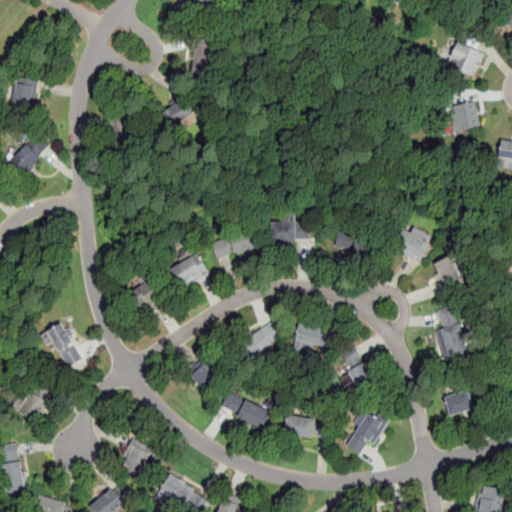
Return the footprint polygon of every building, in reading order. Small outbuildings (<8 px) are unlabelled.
[(183,0),(177,3),(185,19),(202,10),(203,12),(225,1),(224,0),(183,0)] [(511,27),(511,7),(510,6),(502,22),(511,27)] [(198,38),(197,42),(197,46),(195,46),(191,76),(213,78),(215,61),(212,61),(213,48),(211,48),(212,40),(198,38)] [(473,78),(484,54),(459,44),(449,68),(473,78)] [(13,80),(8,107),(26,110),(29,99),(34,100),(37,86),(38,79),(18,75),(17,81),(13,80)] [(163,112),(173,128),(195,112),(182,94),(180,95),(169,102),(171,107),(163,112)] [(448,106),(452,132),(480,128),(476,102),(448,106)] [(111,114),(112,120),(114,139),(112,139),(114,156),(134,153),(131,126),(128,126),(127,112),(111,114)] [(23,142),(12,153),(9,150),(1,158),(19,176),(45,151),(50,146),(37,133),(26,144),(23,142)] [(497,166),(511,168),(511,141),(501,139),(497,166)] [(279,211),(279,218),(269,218),(269,241),(295,241),(295,238),(304,238),(311,238),(311,220),(294,220),(294,211),(279,211)] [(210,240),(216,259),(224,256),(235,252),(237,255),(258,248),(250,226),(210,240)] [(392,247),(414,259),(420,262),(430,243),(427,241),(430,236),(413,226),(409,232),(402,228),(392,247)] [(338,228),(335,245),(344,247),(376,253),(379,236),(338,228)] [(196,251),(169,267),(180,284),(184,282),(187,286),(201,278),(208,273),(196,251)] [(432,261),(448,253),(464,282),(445,292),(441,284),(435,273),(438,271),(432,261)] [(134,285),(124,292),(142,318),(159,306),(165,302),(143,269),(129,278),(134,285)] [(435,329),(444,357),(478,347),(473,330),(462,334),(453,306),(437,310),(440,320),(442,327),(435,329)] [(43,330),(55,348),(58,349),(68,366),(82,357),(80,353),(59,320),(43,330)] [(247,359),(271,344),(269,341),(280,335),(270,320),(265,324),(236,343),(247,359)] [(298,321),(294,338),(297,338),(294,351),(312,355),(314,344),(331,348),(335,330),(334,329),(298,321)] [(359,390),(375,382),(359,351),(355,342),(338,350),(348,370),(338,375),(347,393),(357,388),(359,390)] [(200,361),(198,364),(188,374),(207,391),(224,373),(209,359),(204,365),(200,361)] [(32,422),(14,410),(28,389),(33,393),(44,376),(56,384),(52,390),(32,422)] [(445,395),(450,413),(484,403),(492,401),(488,386),(469,391),(467,388),(445,395)] [(227,389),(221,403),(228,407),(237,411),(237,414),(261,425),(269,409),(227,389)] [(345,444),(359,454),(363,448),(368,439),(374,443),(389,419),(384,416),(381,420),(363,409),(354,422),(357,425),(345,444)] [(285,412),(281,432),(310,438),(311,433),(324,436),(330,437),(333,422),(285,412)] [(140,475),(143,468),(151,472),(157,460),(150,456),(155,447),(139,439),(137,443),(135,446),(131,443),(123,457),(129,460),(125,467),(140,475)] [(4,497),(0,474),(0,463),(1,463),(0,456),(0,442),(20,440),(21,449),(28,494),(4,497)] [(170,472),(160,487),(195,511),(205,497),(170,472)] [(91,506),(96,511),(119,511),(118,510),(135,495),(124,482),(119,487),(116,490),(113,487),(91,506)] [(484,485),(505,488),(501,511),(485,511),(480,511),(481,501),(484,485)] [(31,511),(80,511),(82,507),(75,505),(37,494),(31,511)] [(248,511),(250,509),(223,499),(218,511),(248,511)]
